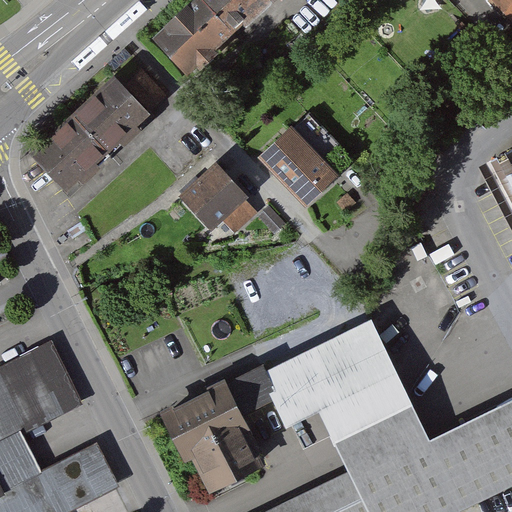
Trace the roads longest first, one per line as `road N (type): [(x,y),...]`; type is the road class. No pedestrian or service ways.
road 1 (residential): [(162,511),(0,193)]
road 2 (primary): [(110,0),(0,95)]
